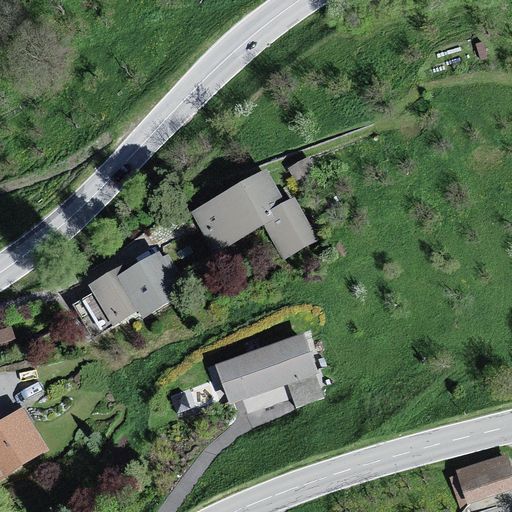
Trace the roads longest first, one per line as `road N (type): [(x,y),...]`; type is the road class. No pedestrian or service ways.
road 1 (tertiary): [(300,0),(205,76),(58,228),(0,270)]
road 2 (tertiary): [(234,511),(372,461),(511,425)]
